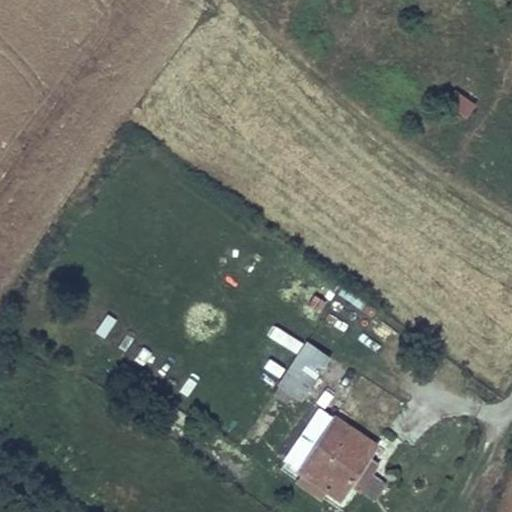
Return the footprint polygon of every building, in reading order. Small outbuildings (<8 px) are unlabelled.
[(365,304),(362,310),(371,317),(375,311),(365,304)] [(306,342),(278,385),(301,401),(329,357),(306,342)] [(141,384),(129,401),(149,416),(161,399),(141,384)] [(298,471),(309,478),(327,490),(340,498),(348,485),(367,456),(374,445),(333,417),(298,471)] [(367,456),(348,485),(359,492),(378,463),(367,456)] [(327,490),(309,478),(305,486),(322,498),(327,490)]
